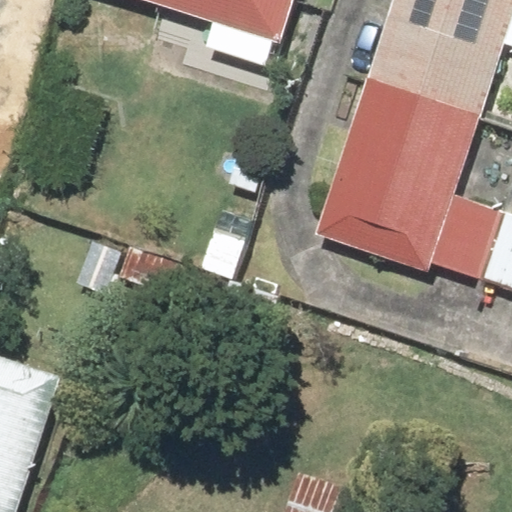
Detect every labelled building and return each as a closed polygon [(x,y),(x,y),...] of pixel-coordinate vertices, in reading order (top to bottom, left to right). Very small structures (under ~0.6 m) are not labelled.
[(156,0),(199,14),(202,3),(300,36),(308,0),(156,0)] [(511,51),(511,0),(389,0),(326,225),(511,305),(511,211),(455,187),(495,44),(511,51)] [(219,87),(53,50),(18,202),(185,239),(219,87)] [(263,224),(229,213),(209,276),(243,286),(263,224)] [(118,304),(132,256),(92,244),(78,293),(118,304)] [(199,270),(138,252),(127,288),(188,306),(199,270)] [(9,511),(46,390),(0,376),(0,511),(9,511)]
